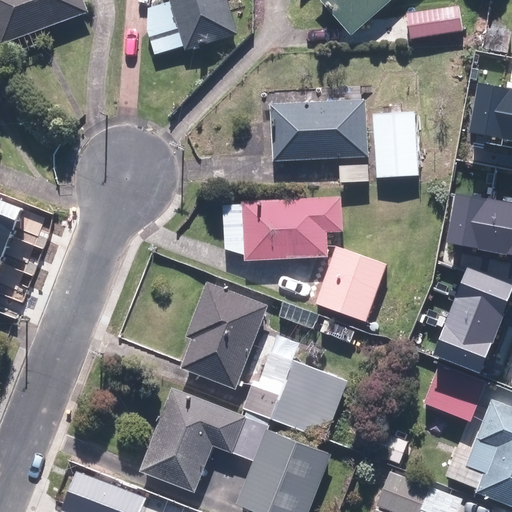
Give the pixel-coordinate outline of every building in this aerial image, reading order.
[(0,0),(0,29),(6,45),(93,14),(88,0),(0,0)] [(243,37),(233,0),(171,0),(172,1),(162,4),(174,51),(188,47),(189,51),(243,37)] [(393,0),(321,0),(353,36),(393,0)] [(461,5),(409,14),(413,40),(466,31),(461,5)] [(511,89),(478,83),(469,132),(502,138),(511,89)] [(511,89),(502,138),(511,140),(511,89)] [(373,104),(275,105),(276,160),(374,159),(373,104)] [(418,113),(378,114),(379,177),(419,176),(418,113)] [(482,250),(491,199),(456,193),(446,244),(482,250)] [(336,232),(344,233),(346,200),(294,197),(294,205),(244,202),(242,254),(289,257),(335,259),(335,246),(336,232)] [(510,256),(511,245),(511,203),(491,199),(482,250),(510,256)] [(0,231),(12,236),(22,209),(0,200),(0,231)] [(0,261),(1,262),(12,236),(0,231),(0,261)] [(335,259),(289,257),(287,301),(369,322),(386,263),(335,246),(335,259)] [(511,284),(467,268),(456,297),(503,315),(511,292),(511,284)] [(239,389),(271,305),(208,281),(187,335),(196,339),(185,368),(239,389)] [(503,315),(456,297),(446,321),(493,340),(503,315)] [(493,340),(446,321),(433,355),(480,373),(493,340)] [(261,383),(255,381),(245,407),(325,438),(347,382),(296,361),(290,375),(267,366),(261,383)] [(490,385),(441,366),(426,402),(476,422),(490,385)] [(273,424),(175,387),(144,471),(199,491),(215,447),(254,462),(238,505),(255,511),(313,511),(335,454),(271,430),(273,424)] [(511,405),(494,399),(475,453),(457,447),(447,476),(480,488),(479,491),(511,503),(511,405)] [(414,442),(384,429),(374,452),(404,465),(414,442)] [(60,511),(64,511),(140,511),(146,498),(77,470),(60,511)] [(461,511),(466,498),(393,470),(376,511),(461,511)]
